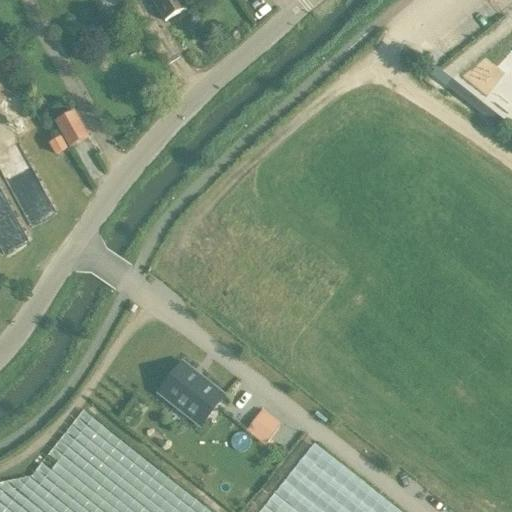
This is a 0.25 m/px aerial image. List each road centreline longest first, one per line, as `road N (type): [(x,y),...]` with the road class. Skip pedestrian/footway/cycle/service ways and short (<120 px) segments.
road 1 (track): [(151,299),(426,511)]
road 2 (tertiary): [(76,247),(131,169),(195,99),(308,0)]
road 3 (tertiary): [(0,353),(76,247)]
